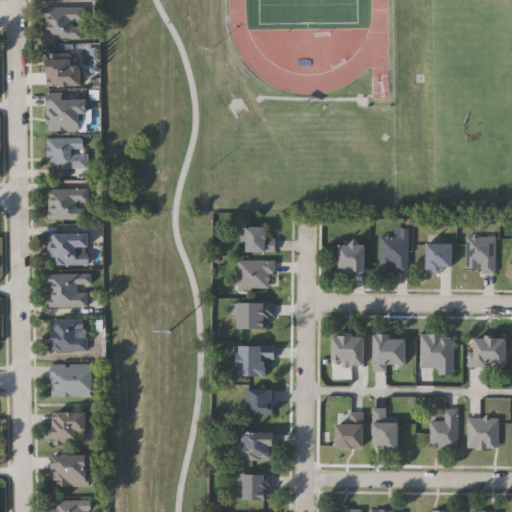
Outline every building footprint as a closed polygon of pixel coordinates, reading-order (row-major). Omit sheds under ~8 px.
[(86,8),(87,22),(84,22),(84,39),(47,39),(46,8),(86,8)] [(49,54),(73,54),(73,67),(84,67),(84,86),(49,86),(49,54)] [(49,132),(48,95),(65,94),(66,100),(88,100),(89,132),(49,132)] [(89,169),(49,169),(49,138),(89,138),(89,169)] [(51,221),(51,189),(90,189),(90,221),(51,221)] [(270,227),(270,239),(278,239),(278,253),(250,253),(250,227),(270,227)] [(397,237),(397,229),(411,229),(411,271),(383,271),(383,237),(397,237)] [(92,234),(92,266),(50,266),(50,234),(92,234)] [(499,273),(483,273),(483,269),(469,269),(469,237),(499,237),(499,273)] [(342,271),(342,244),(369,244),(369,271),(342,271)] [(457,244),(457,271),(430,271),(430,244),(457,244)] [(278,275),(271,275),(271,288),(241,288),(241,260),(278,260),(278,275)] [(51,308),(51,274),(90,274),(90,308),(51,308)] [(276,303),(276,328),(241,328),(241,303),(276,303)] [(88,351),(54,351),(54,319),(88,319),(88,351)] [(423,334),(457,334),(457,375),(440,375),(440,369),(423,369),(423,334)] [(391,371),(376,371),(376,335),(409,335),(409,365),(391,365),(391,371)] [(368,365),(336,365),(336,336),(368,336),(368,365)] [(510,367),(477,367),(477,337),(510,337),(510,367)] [(278,361),(270,361),(270,376),(241,376),(241,345),(278,345),(278,361)] [(94,365),(94,396),(53,396),(53,365),(94,365)] [(277,389),(277,414),(252,414),(252,389),(277,389)] [(432,448),(432,420),(446,420),(446,408),(460,408),(460,448),(432,448)] [(402,422),(402,449),(375,449),(376,409),(391,409),(391,422),(402,422)] [(89,412),(89,432),(79,432),(79,445),(55,445),(55,412),(89,412)] [(339,448),(340,423),(351,424),(352,412),(367,412),(366,448),(339,448)] [(470,448),(470,418),(501,418),(501,448),(470,448)] [(277,460),(241,460),(241,432),(277,432),(277,460)] [(56,487),(56,455),(90,455),(90,487),(56,487)] [(274,474),(274,500),(247,500),(247,474),(274,474)] [(94,511),(55,511),(55,500),(94,501),(94,511)]
